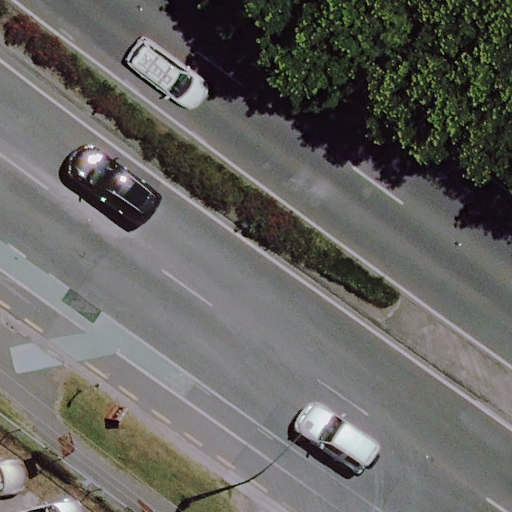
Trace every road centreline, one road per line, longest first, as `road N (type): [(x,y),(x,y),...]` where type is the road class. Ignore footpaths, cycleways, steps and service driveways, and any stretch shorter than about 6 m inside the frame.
road 1 (secondary): [(501,511),(0,156)]
road 2 (secondary): [(132,0),(511,274)]
